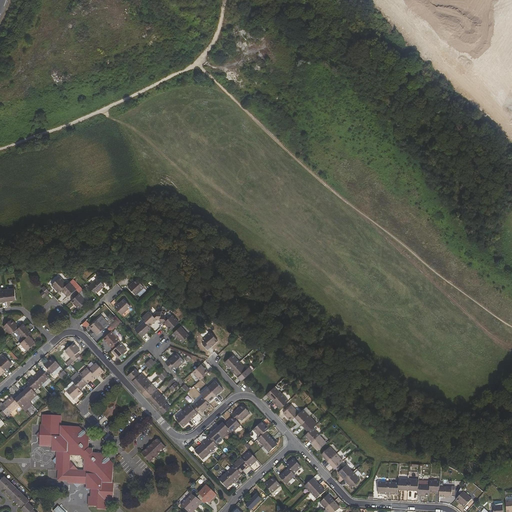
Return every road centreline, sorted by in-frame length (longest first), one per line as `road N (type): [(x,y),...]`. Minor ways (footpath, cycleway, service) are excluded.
road 1 (track): [(196,63),(511,352)]
road 2 (track): [(0,146),(180,77),(217,44),(229,0)]
road 3 (residential): [(151,411),(184,437),(234,398),(250,396),(293,444)]
road 4 (residential): [(117,374),(80,407),(106,436),(114,444),(151,411)]
road 5 (residential): [(293,444),(353,507),(397,510)]
